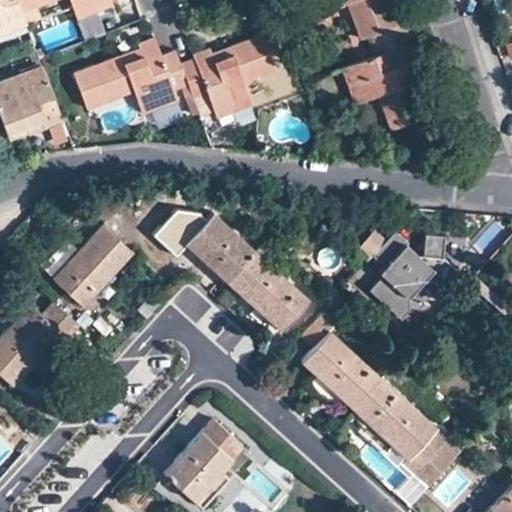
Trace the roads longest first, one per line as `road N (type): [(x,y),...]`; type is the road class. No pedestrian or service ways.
road 1 (residential): [(0,196),(79,167),(154,163),(494,198)]
road 2 (residential): [(207,355),(168,319),(0,501)]
road 3 (residential): [(207,355),(378,511)]
road 4 (residential): [(62,511),(207,355)]
road 5 (residential): [(442,0),(492,148),(494,198)]
